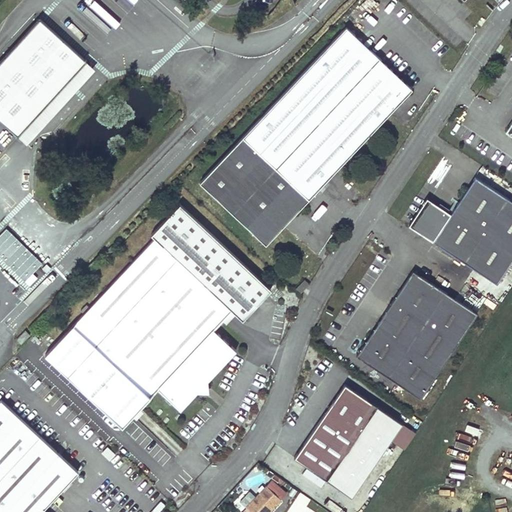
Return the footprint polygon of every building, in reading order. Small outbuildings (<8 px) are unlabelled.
[(87,61),(40,19),(0,63),(0,119),(19,136),(87,61)] [(346,27),(200,183),(266,245),(412,89),(346,27)] [(429,197),(411,224),(434,240),(499,282),(511,262),(511,198),(477,175),(452,212),(429,197)] [(84,315),(45,356),(121,427),(158,388),(180,409),(196,392),(208,392),(207,380),(235,350),(213,330),(232,311),(242,320),(271,290),(179,205),(151,235),(155,238),(90,308),(87,306),(81,312),(84,315)] [(7,228),(0,234),(0,257),(25,281),(43,263),(7,228)] [(415,270),(360,354),(425,396),(480,312),(415,270)] [(303,279),(295,288),(299,293),(308,284),(303,279)] [(50,303),(43,311),(49,317),(56,309),(50,303)] [(348,382),(299,456),(313,465),(309,471),(328,484),(332,477),(358,494),(407,421),(348,382)] [(78,471),(0,399),(0,511),(44,511),(42,510),(78,471)] [(269,511),(281,500),(266,486),(245,507),(250,511),(269,511)]
